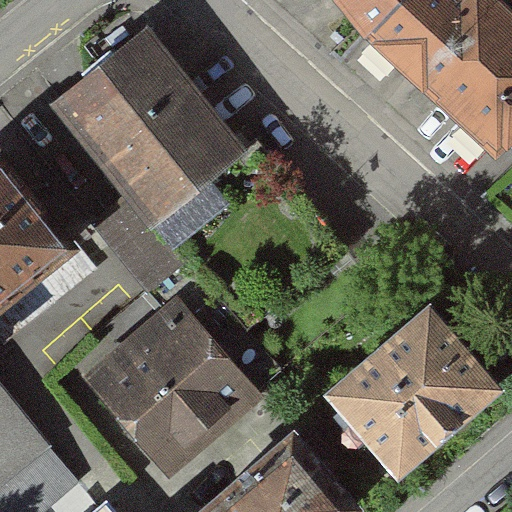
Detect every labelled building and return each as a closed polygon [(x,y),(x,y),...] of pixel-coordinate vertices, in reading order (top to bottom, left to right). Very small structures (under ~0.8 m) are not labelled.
[(0,0),(0,24),(31,0),(0,0)] [(511,0),(369,0),(507,143),(511,139),(511,0)] [(148,9),(51,85),(244,331),(341,255),(148,9)] [(37,135),(0,163),(0,379),(8,374),(0,363),(0,329),(117,241),(37,135)] [(179,278),(82,356),(171,464),(268,386),(179,278)] [(511,354),(456,291),(361,374),(438,461),(511,395),(511,354)] [(8,374),(0,379),(0,511),(4,511),(73,461),(8,374)] [(325,418),(228,498),(239,511),(379,511),(394,500),(325,418)] [(87,511),(161,511),(130,475),(87,511)]
